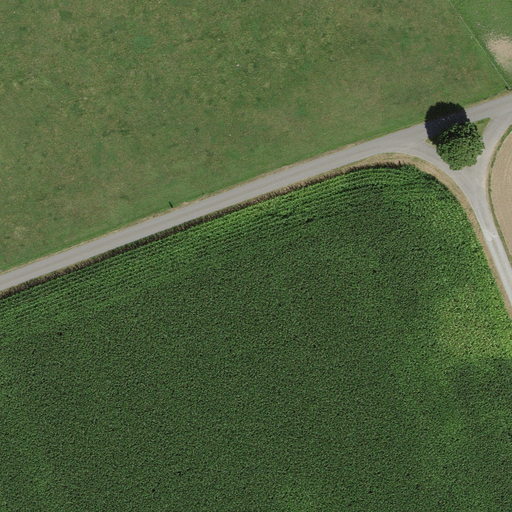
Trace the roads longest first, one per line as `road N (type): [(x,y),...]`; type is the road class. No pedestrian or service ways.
road 1 (track): [(0,282),(399,137)]
road 2 (track): [(399,137),(445,157),(474,184),(511,281)]
